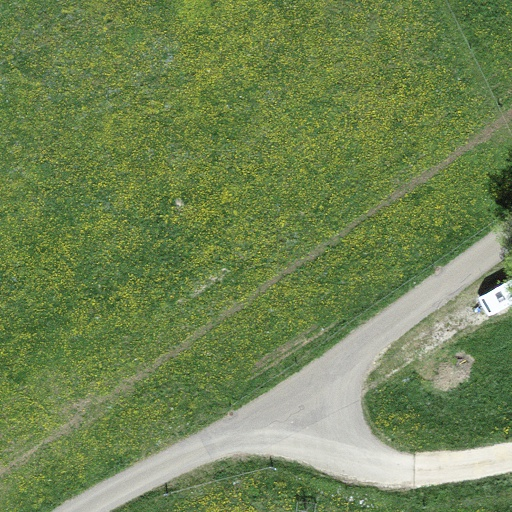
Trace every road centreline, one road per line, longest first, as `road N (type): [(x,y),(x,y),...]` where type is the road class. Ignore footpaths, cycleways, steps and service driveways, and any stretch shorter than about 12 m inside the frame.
road 1 (residential): [(79,511),(181,454),(282,412),(374,330),(511,231)]
road 2 (track): [(511,464),(446,479),(282,412)]
